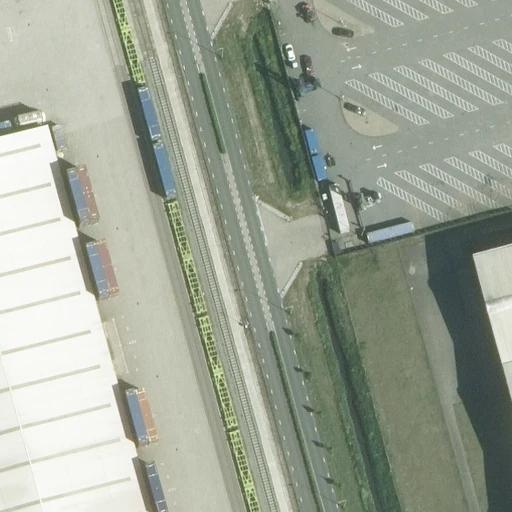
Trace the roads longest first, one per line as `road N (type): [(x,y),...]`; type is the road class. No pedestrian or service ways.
road 1 (unclassified): [(318,511),(178,0)]
road 2 (unknown): [(46,0),(53,31),(180,6)]
